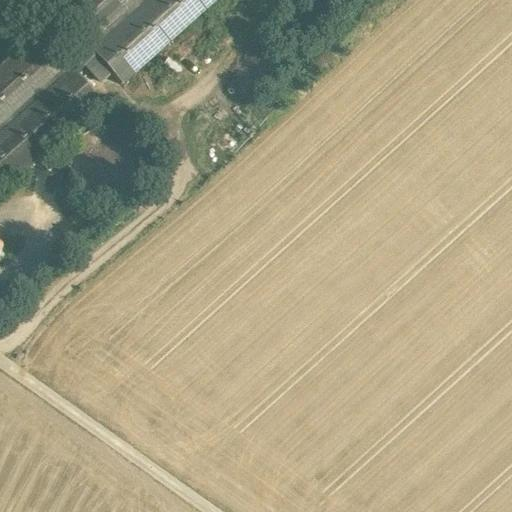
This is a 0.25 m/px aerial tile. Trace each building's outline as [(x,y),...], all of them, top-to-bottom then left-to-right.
[(82,0),(61,19),(85,45),(90,51),(146,0),(82,0)] [(85,45),(63,64),(68,71),(73,76),(74,75),(75,76),(86,66),(104,86),(114,78),(95,56),(158,0),(146,0),(90,51),(85,45)] [(158,0),(95,56),(114,78),(123,88),(222,0),(158,0)] [(40,38),(0,73),(0,131),(68,71),(63,64),(40,38)] [(73,76),(0,141),(0,198),(102,107),(75,76),(74,75),(73,76)] [(142,183),(144,169),(141,155),(133,143),(122,135),(108,133),(94,136),(82,144),(74,155),(72,169),(75,183),(83,195),(94,203),(108,205),(122,202),(134,194),(142,183)]
